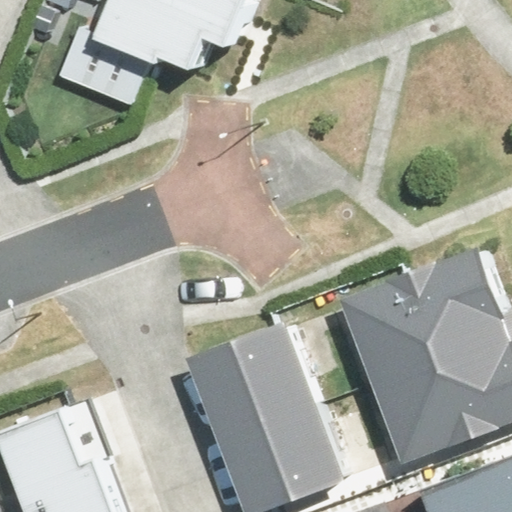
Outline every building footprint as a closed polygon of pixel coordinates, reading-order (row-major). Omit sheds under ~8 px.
[(136,0),(126,31),(219,60),(232,20),(266,31),(275,0),(136,0)] [(363,292),(393,371),(511,326),(511,273),(500,241),(363,292)] [(211,356),(239,432),(336,396),(308,319),(211,356)] [(511,326),(393,371),(423,451),(511,417),(511,326)] [(239,432),(268,508),(365,472),(336,396),(239,432)] [(96,460),(77,406),(19,426),(49,511),(140,511),(120,452),(96,460)] [(511,511),(511,446),(436,475),(449,511),(511,511)]
